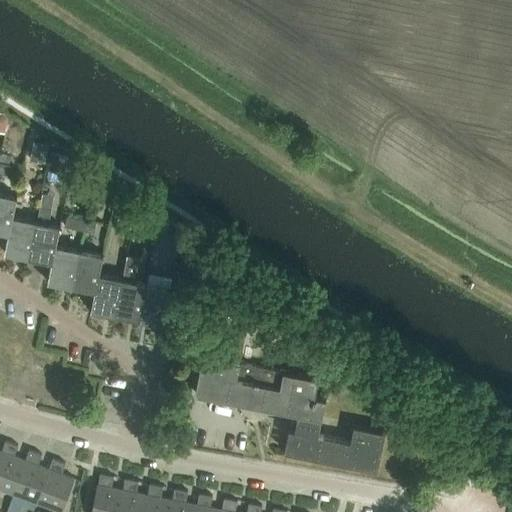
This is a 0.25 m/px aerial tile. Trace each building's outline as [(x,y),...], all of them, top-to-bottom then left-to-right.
[(0,110),(0,131),(4,132),(9,113),(0,110)] [(34,140),(30,160),(46,162),(49,143),(34,140)] [(50,152),(47,170),(66,173),(69,155),(50,152)] [(0,162),(0,172),(8,174),(10,164),(0,162)] [(78,169),(75,184),(88,186),(91,171),(78,169)] [(13,215),(17,196),(0,192),(0,231),(9,233),(13,215)] [(49,222),(51,208),(40,206),(37,220),(36,220),(29,257),(52,262),(56,244),(60,225),(49,222)] [(140,208),(136,221),(149,224),(153,212),(140,208)] [(36,220),(13,215),(9,233),(5,252),(29,257),(36,220)] [(80,229),(82,219),(67,216),(65,226),(80,229)] [(82,219),(80,229),(95,232),(97,222),(82,219)] [(80,249),(56,244),(52,262),(48,281),(73,286),(80,249)] [(100,273),(103,253),(80,249),(73,286),(95,290),(96,290),(99,273),(100,273)] [(146,282),(139,319),(163,324),(169,292),(178,294),(185,262),(175,260),(170,287),(146,282)] [(123,277),(100,273),(99,273),(96,290),(95,290),(91,310),(115,315),(123,277)] [(139,319),(146,282),(123,277),(115,315),(139,319)] [(243,318),(248,290),(224,285),(219,313),(243,318)] [(209,326),(196,392),(293,411),(285,450),(378,469),(386,430),(355,424),(352,440),(320,434),(327,397),(316,395),(319,377),(241,361),(247,334),(209,326)] [(19,445),(16,444),(5,440),(2,450),(0,455),(0,488),(13,493),(25,459),(15,455),(19,445)] [(38,464),(42,454),(29,449),(25,459),(13,493),(36,502),(49,468),(38,464)] [(479,476),(489,455),(478,450),(468,471),(479,476)] [(490,482),(500,460),(489,455),(479,476),(490,482)] [(62,473),(66,463),(52,458),(49,468),(36,502),(37,502),(61,511),(73,477),(62,473)] [(501,487),(511,465),(500,460),(490,482),(501,487)] [(511,492),(511,491),(511,465),(501,487),(511,492)] [(112,486),(114,475),(102,473),(99,483),(92,511),(119,511),(124,488),(112,486)] [(137,491),(139,480),(126,477),(124,488),(119,511),(145,511),(149,493),(137,491)] [(162,496),(164,485),(151,482),(149,493),(145,511),(171,511),(174,498),(173,498),(162,496)] [(174,498),(171,511),(195,511),(197,502),(186,500),(188,490),(175,487),(173,498),(174,498)] [(197,502),(195,511),(222,511),(223,508),(222,507),(211,505),(214,495),(199,492),(197,502)] [(13,493),(6,511),(7,511),(18,511),(21,505),(34,510),(37,502),(36,502),(13,493)] [(245,511),(236,510),(238,499),(224,497),(222,507),(223,508),(222,511),(245,511)] [(261,511),(263,504),(249,502),(247,511),(261,511)]
